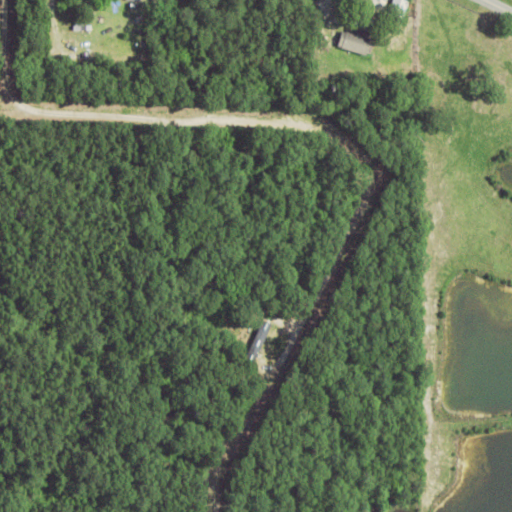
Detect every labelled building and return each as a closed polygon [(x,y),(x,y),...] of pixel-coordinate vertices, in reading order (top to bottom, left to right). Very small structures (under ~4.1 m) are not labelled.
[(388,15),(393,0),(410,0),(403,20),(388,15)] [(68,19),(69,12),(70,12),(71,6),(81,8),(79,21),(68,19)] [(90,31),(90,35),(80,35),(80,30),(76,30),(76,24),(94,24),(94,31),(90,31)] [(366,57),(338,48),(343,31),(356,35),(358,29),(374,34),(372,41),(375,42),(371,56),(367,54),(366,57)] [(239,354),(255,320),(261,323),(259,328),(267,332),(254,361),(239,354)]
